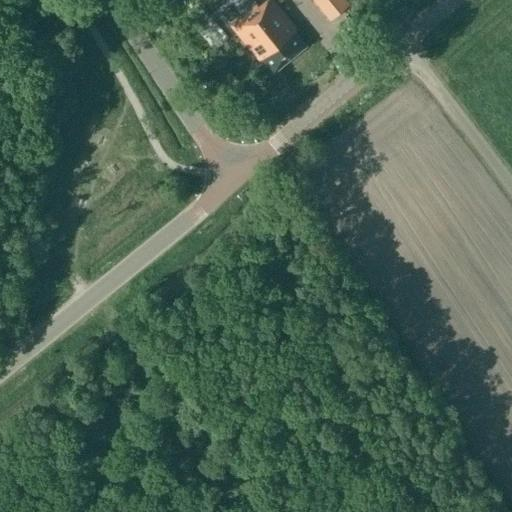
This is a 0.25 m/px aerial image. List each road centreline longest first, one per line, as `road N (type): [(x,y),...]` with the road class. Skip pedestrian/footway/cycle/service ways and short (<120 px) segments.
road 1 (tertiary): [(0,367),(235,180)]
road 2 (tertiary): [(235,180),(458,0)]
road 3 (tertiary): [(235,180),(112,0)]
road 4 (track): [(511,182),(402,47)]
